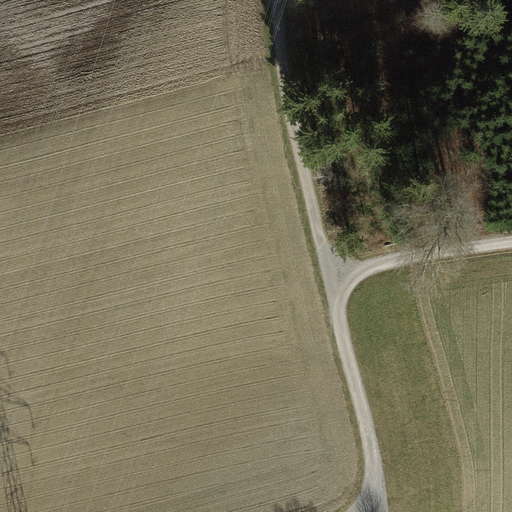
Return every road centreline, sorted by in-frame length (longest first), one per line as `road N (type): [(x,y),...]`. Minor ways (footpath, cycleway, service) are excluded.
road 1 (track): [(278,0),(280,63),(329,271)]
road 2 (track): [(361,511),(373,480),(369,434),(329,271)]
road 3 (track): [(329,271),(511,245)]
